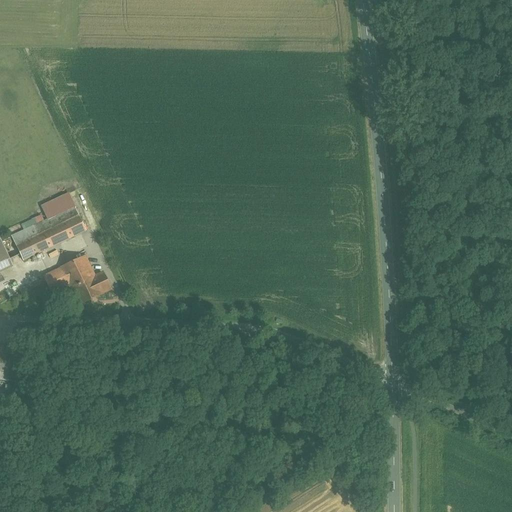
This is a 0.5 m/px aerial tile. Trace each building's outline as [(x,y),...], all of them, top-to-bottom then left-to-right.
[(68,193),(41,206),(48,220),(75,207),(68,193)] [(48,220),(12,237),(23,261),(86,231),(75,207),(48,220)] [(0,240),(0,272),(12,267),(0,240)] [(85,258),(45,277),(52,293),(70,285),(79,305),(110,290),(102,274),(95,277),(85,258)] [(21,352),(0,349),(0,379),(18,382),(21,352)]
